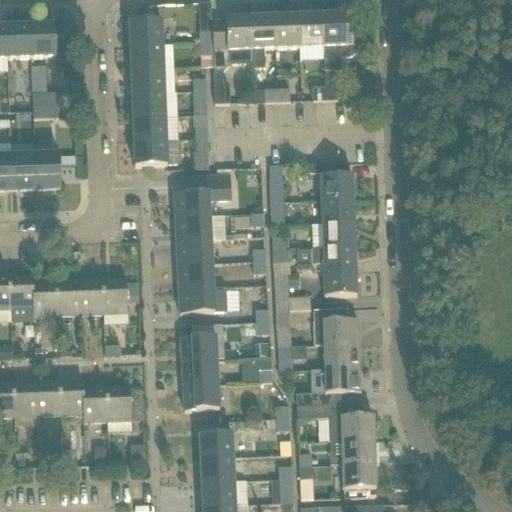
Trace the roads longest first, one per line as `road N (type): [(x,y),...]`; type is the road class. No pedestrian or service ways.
road 1 (residential): [(493,511),(450,484),(409,418),(388,0)]
road 2 (residential): [(0,235),(76,233),(100,209),(94,0)]
